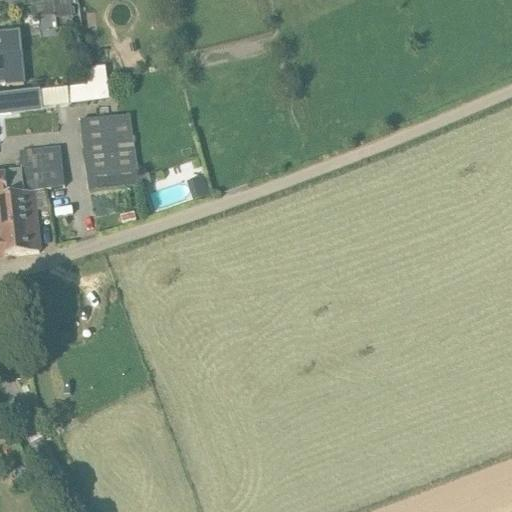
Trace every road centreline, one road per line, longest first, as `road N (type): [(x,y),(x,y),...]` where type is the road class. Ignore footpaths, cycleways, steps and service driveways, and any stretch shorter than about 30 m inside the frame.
road 1 (unclassified): [(0,272),(258,192),(511,91)]
road 2 (unclassified): [(73,511),(0,382)]
